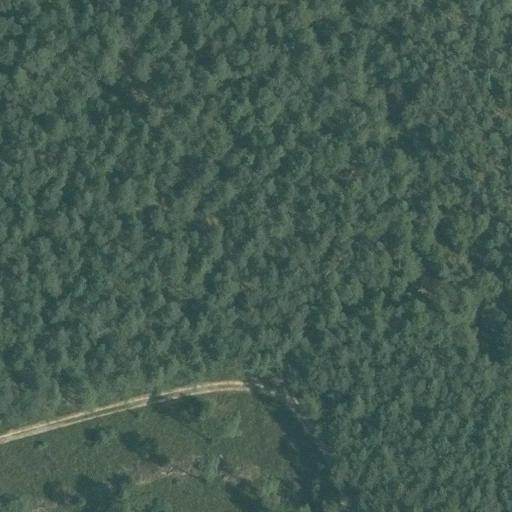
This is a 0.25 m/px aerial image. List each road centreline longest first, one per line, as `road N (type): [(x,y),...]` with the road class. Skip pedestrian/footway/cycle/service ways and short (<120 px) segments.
road 1 (track): [(99,0),(271,340),(273,394)]
road 2 (track): [(0,440),(228,383),(253,388),(282,397),(345,511)]
